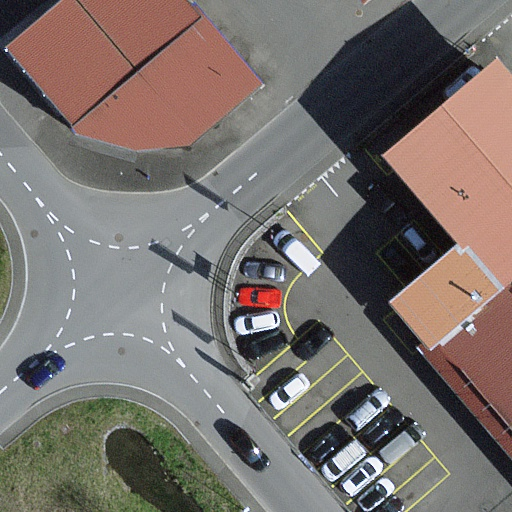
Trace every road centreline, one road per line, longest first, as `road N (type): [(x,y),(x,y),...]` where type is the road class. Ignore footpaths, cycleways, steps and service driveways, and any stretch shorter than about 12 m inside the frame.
road 1 (unclassified): [(114,295),(476,0)]
road 2 (unclassified): [(114,295),(308,511)]
road 3 (unclassified): [(0,155),(114,295)]
road 4 (unclassified): [(114,295),(0,391)]
